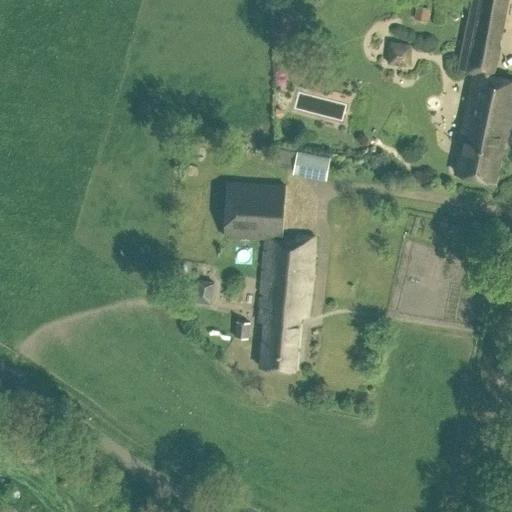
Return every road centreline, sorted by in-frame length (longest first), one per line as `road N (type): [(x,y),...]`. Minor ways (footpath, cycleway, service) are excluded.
road 1 (unclassified): [(213,511),(0,370)]
road 2 (unclassified): [(473,511),(511,345)]
